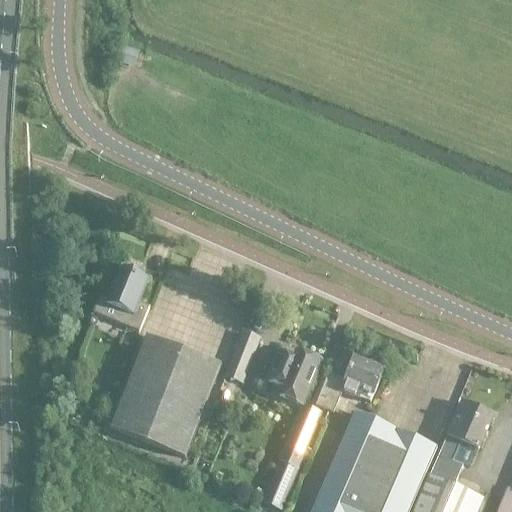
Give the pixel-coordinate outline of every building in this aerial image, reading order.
[(144,276),(137,274),(121,268),(117,278),(115,277),(106,300),(100,297),(93,315),(92,314),(88,325),(88,326),(89,327),(90,328),(91,329),(92,329),(93,329),(95,328),(96,328),(96,327),(97,326),(98,325),(98,323),(97,322),(97,321),(96,320),(98,317),(126,328),(139,334),(150,309),(138,304),(147,282),(144,280),(144,276)] [(242,333),(224,378),(242,385),(261,340),(242,333)] [(222,367),(147,338),(111,431),(185,460),(222,367)] [(131,344),(122,340),(117,353),(126,357),(131,344)] [(299,352),(290,372),(286,370),(285,371),(278,368),(275,376),(282,379),(279,387),(291,392),(288,400),(300,406),(304,397),(306,398),(321,362),(299,352)] [(384,373),(354,360),(345,383),(329,376),(316,408),(333,415),(342,393),(370,404),(374,395),(375,395),(384,373)] [(221,392),(218,401),(227,404),(230,395),(221,392)] [(511,511),(511,489),(509,488),(498,511),(479,511),(485,500),(450,485),(452,479),(458,482),(464,466),(471,469),(494,417),(463,404),(431,477),(430,476),(414,511),(511,511)] [(320,415),(303,408),(263,504),(280,511),(320,415)] [(410,511),(438,449),(375,423),(356,414),(313,511),(410,511)]
